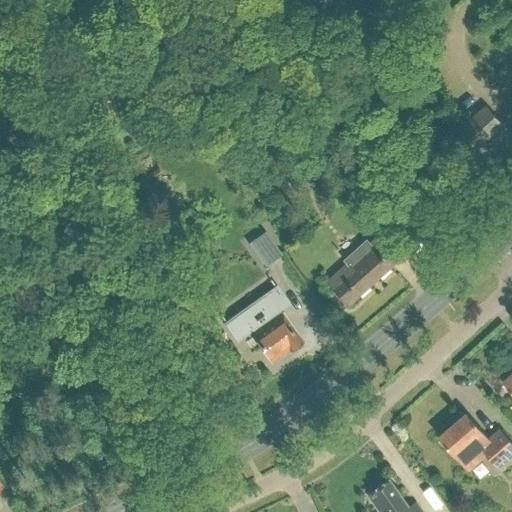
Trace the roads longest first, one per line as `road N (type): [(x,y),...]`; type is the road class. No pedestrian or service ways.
road 1 (primary): [(117,511),(284,420),(490,250)]
road 2 (track): [(231,453),(0,66)]
road 3 (residential): [(511,286),(331,446),(205,511)]
road 4 (unknown): [(511,118),(467,50),(467,26),(480,0)]
